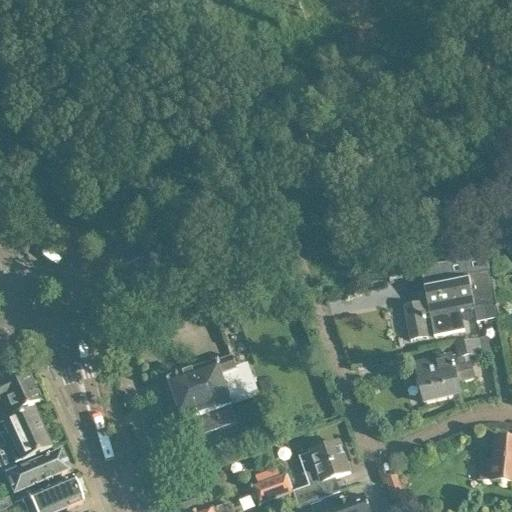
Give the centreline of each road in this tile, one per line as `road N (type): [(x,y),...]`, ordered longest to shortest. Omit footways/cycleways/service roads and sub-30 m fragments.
road 1 (residential): [(274,202),(372,456),(497,404),(511,409)]
road 2 (tertiary): [(274,202),(511,98)]
road 3 (tertiary): [(82,281),(274,202)]
road 4 (secondary): [(121,511),(59,340)]
